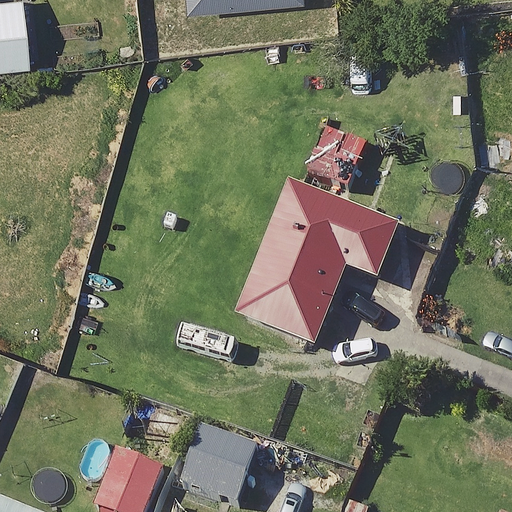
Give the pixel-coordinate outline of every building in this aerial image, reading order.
[(0,0),(0,76),(44,71),(35,0),(0,0)] [(319,6),(318,0),(202,0),(204,17),(319,6)] [(408,240),(305,198),(252,328),(328,360),(360,280),(387,291),(408,240)] [(246,511),(268,460),(211,436),(189,490),(242,511),(246,511)] [(160,511),(174,482),(123,460),(100,511),(160,511)]
